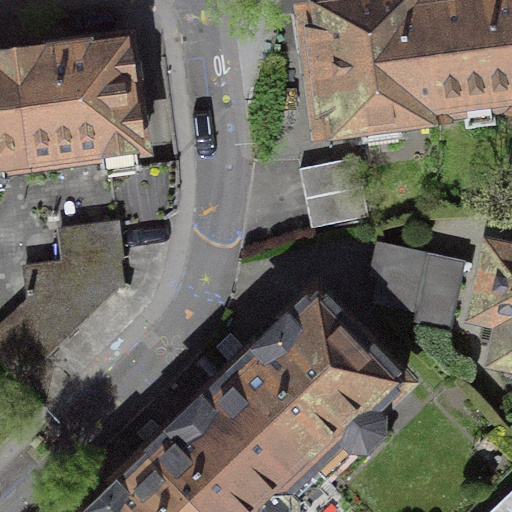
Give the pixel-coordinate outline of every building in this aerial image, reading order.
[(439,111),(423,0),(410,0),(365,6),(307,14),(321,128),(440,113),(439,111)] [(424,0),(423,0),(439,111),(511,102),(511,0),(432,0),(425,1),(424,0)] [(16,53),(30,163),(101,153),(103,173),(139,168),(137,149),(143,148),(128,38),(26,52),(16,53)] [(0,55),(0,166),(30,163),(16,53),(6,55),(0,55)] [(30,163),(0,166),(0,356),(21,379),(124,283),(120,254),(122,253),(120,238),(118,223),(129,221),(129,223),(164,218),(164,216),(167,215),(174,210),(177,194),(178,179),(176,164),(139,168),(103,173),(101,153),(30,163)] [(357,156),(300,169),(306,198),(312,227),(369,215),(357,156)] [(420,310),(432,254),(378,243),(375,258),(371,273),(380,275),(374,299),(420,310)] [(501,358),(507,373),(511,374),(511,255),(493,251),(480,310),(497,313),(491,340),(493,343),(501,345),(498,357),(501,358)] [(448,258),(432,254),(420,310),(418,318),(450,325),(464,261),(448,258)] [(228,376),(315,467),(344,439),(352,448),(367,449),(383,433),(383,418),(375,410),(405,382),(318,291),(273,333),(228,376)] [(288,492),(315,467),(228,376),(186,416),(145,456),(198,511),(296,511),(296,501),(288,492)] [(198,511),(145,456),(100,498),(85,511),(198,511)] [(511,511),(511,491),(490,511),(511,511)]
